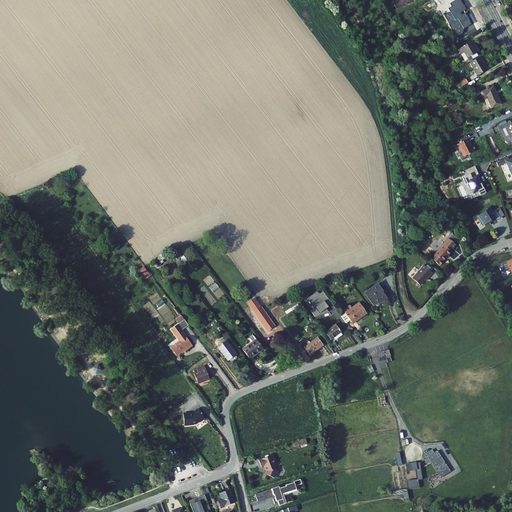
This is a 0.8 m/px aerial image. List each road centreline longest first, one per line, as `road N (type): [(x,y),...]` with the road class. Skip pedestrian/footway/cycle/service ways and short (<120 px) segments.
road 1 (unclassified): [(233,462),(225,416),(231,398),(401,331),(470,258),(511,241)]
road 2 (track): [(416,319),(399,287),(387,175)]
road 3 (unclassified): [(119,511),(233,462)]
